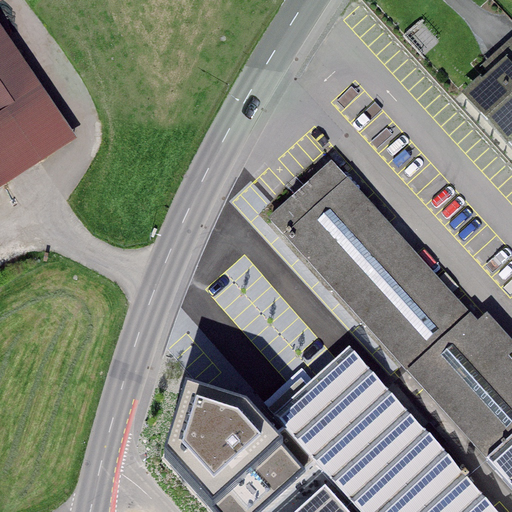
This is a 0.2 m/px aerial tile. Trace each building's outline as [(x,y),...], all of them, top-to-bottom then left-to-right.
[(0,183),(65,140),(0,43),(0,183)] [(487,95),(474,107),(511,149),(511,45),(511,44),(509,46),(510,47),(494,61),(506,74),(498,81),(495,77),(481,90),(487,95)] [(511,369),(329,167),(268,222),(487,462),(485,463),(511,492),(511,369)] [(272,420),(355,511),(492,511),(463,480),(466,478),(463,475),(460,477),(263,258),(222,295),(288,368),(287,369),(305,390),(272,420)] [(345,511),(325,489),(298,511),(345,511)]
